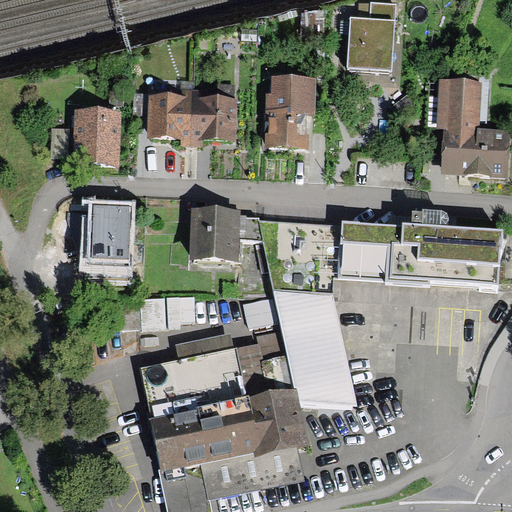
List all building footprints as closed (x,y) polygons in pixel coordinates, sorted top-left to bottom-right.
[(350,31),(347,71),(393,74),(397,6),(370,4),(369,23),(351,22),(350,31)] [(315,83),(274,82),(274,99),(268,99),(266,150),(307,151),(308,128),(313,128),(315,83)] [(480,133),(482,87),(440,84),(437,132),(443,133),(440,177),(507,181),(510,134),(480,133)] [(181,148),(191,149),(193,101),(150,100),(148,141),(181,142),(181,148)] [(236,103),(193,101),(191,149),(205,149),(205,144),(234,145),(236,103)] [(122,115),(75,115),(75,171),(122,171),(122,115)] [(134,256),(136,210),(89,208),(87,254),(134,256)] [(240,264),(240,215),(189,215),(189,263),(240,264)] [(343,228),(260,224),(286,344),(302,409),(358,411),(334,300),(336,283),(386,286),(385,290),(432,294),(432,287),(475,290),(499,291),(503,238),(438,234),(343,228)] [(171,298),(172,326),(198,325),(197,297),(171,298)] [(154,326),(170,325),(169,299),(153,300),(154,326)] [(267,416),(302,409),(286,344),(140,375),(163,482),(202,474),(276,458),(267,416)] [(304,419),(302,409),(267,416),(276,458),(300,453),(310,451),(304,419)] [(306,484),(300,453),(276,458),(202,474),(208,503),(306,484)] [(202,474),(163,482),(169,511),(209,511),(208,503),(202,474)]
